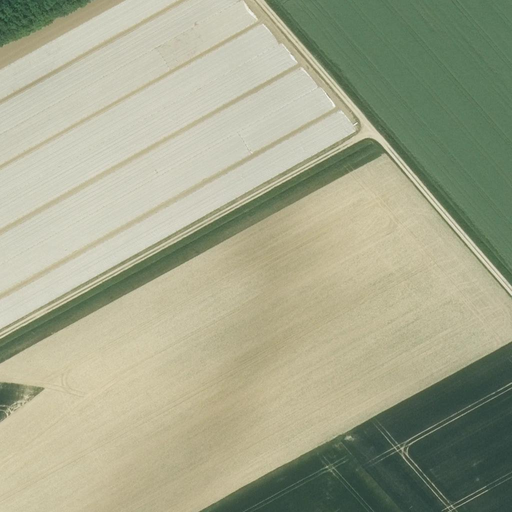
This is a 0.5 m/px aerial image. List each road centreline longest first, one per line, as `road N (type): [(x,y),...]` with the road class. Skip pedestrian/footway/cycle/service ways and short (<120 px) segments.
road 1 (track): [(372,131),(0,336)]
road 2 (track): [(372,131),(511,292)]
road 3 (track): [(258,0),(372,131)]
